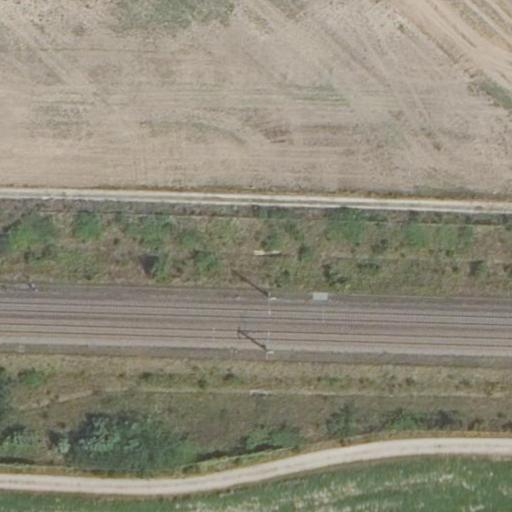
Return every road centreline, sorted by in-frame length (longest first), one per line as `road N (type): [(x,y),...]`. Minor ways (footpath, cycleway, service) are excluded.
road 1 (track): [(511,468),(382,467),(186,507),(0,500)]
road 2 (track): [(0,209),(511,224)]
